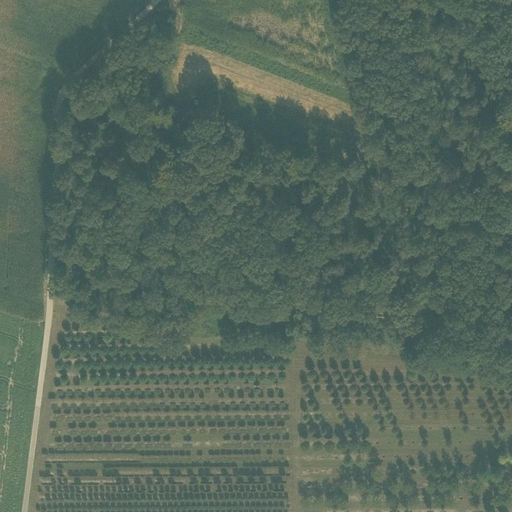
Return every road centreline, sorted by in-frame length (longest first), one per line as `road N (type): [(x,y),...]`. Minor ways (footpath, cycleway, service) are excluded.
road 1 (track): [(158,0),(61,94),(54,264),(24,511)]
road 2 (track): [(54,264),(115,272),(167,297),(511,333)]
